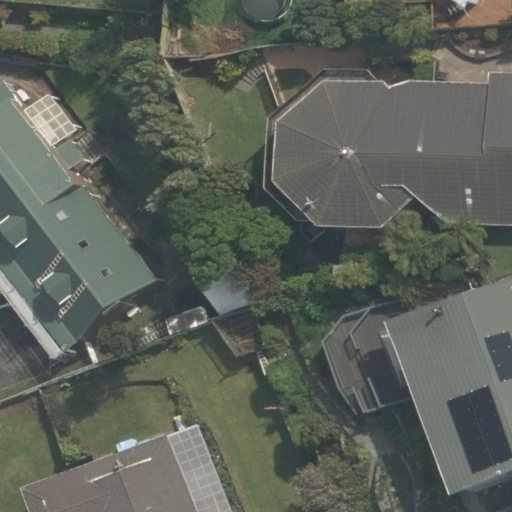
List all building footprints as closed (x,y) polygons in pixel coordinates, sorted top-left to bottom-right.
[(473,0),(453,0),(468,9),(473,0)] [(511,72),(491,72),(491,83),(417,81),(401,86),(395,80),(329,79),(286,120),(281,180),(325,226),(390,227),(424,197),(453,224),(511,224),(511,72)] [(0,258),(69,351),(163,281),(80,170),(92,161),(74,137),(59,149),(6,78),(0,82),(0,258)] [(511,278),(392,320),(456,494),(511,472),(511,278)] [(235,511),(202,425),(172,435),(171,433),(26,487),(35,511),(235,511)]
